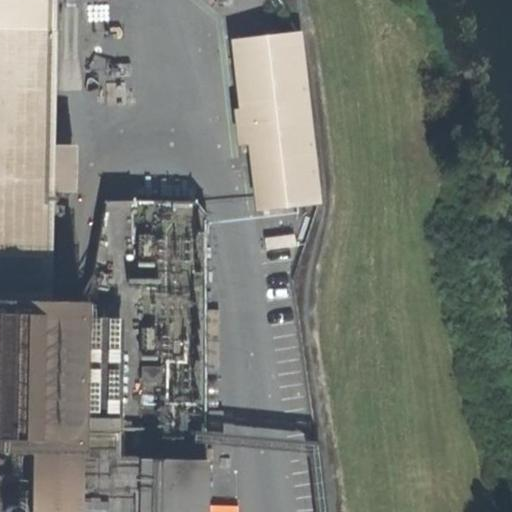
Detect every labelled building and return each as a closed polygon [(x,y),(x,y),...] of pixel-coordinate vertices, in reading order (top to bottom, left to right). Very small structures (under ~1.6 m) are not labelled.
[(0,449),(78,451),(78,432),(81,302),(47,302),(50,202),(49,189),(49,148),(52,6),(0,4),(0,449)] [(297,34),(232,41),(240,109),(235,110),(239,145),(249,144),(256,210),(316,203),(297,34)] [(71,148),(49,148),(49,189),(70,189),(71,148)] [(219,376),(205,377),(207,440),(221,440),(219,376)] [(204,511),(205,460),(125,459),(126,433),(78,432),(78,451),(76,511),(204,511)] [(0,511),(76,511),(78,451),(0,449),(0,511)]
